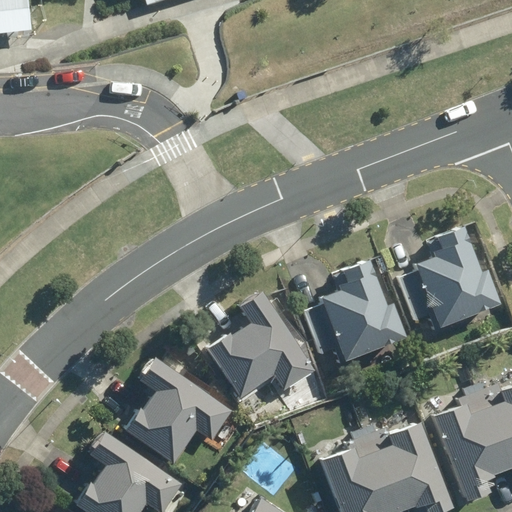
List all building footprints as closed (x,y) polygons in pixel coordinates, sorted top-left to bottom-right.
[(441,323),(502,299),(489,265),(484,267),(466,221),(440,231),(445,244),(436,246),(438,251),(418,259),(422,268),(401,275),(417,317),(429,312),(435,328),(443,326),(441,323)] [(349,356),(408,332),(395,298),(391,300),(373,255),(346,265),(351,277),(343,280),(345,284),(325,292),(328,299),(307,307),(323,349),(336,344),(342,362),(350,359),(349,356)] [(316,366),(265,287),(240,302),(252,319),(233,332),(232,329),(210,344),(242,393),(276,371),(285,386),(316,366)] [(214,437),(235,408),(157,353),(140,377),(156,387),(143,406),(140,404),(126,425),(176,460),(199,427),(214,437)] [(511,370),(436,404),(476,495),(511,478),(511,370)] [(350,447),(326,455),(346,511),(391,511),(419,502),(419,504),(428,500),(433,511),(457,503),(425,417),(392,429),(390,423),(377,428),(375,423),(354,431),(356,437),(348,439),(350,447)] [(164,510),(184,482),(107,427),(91,450),(107,461),(94,480),(92,478),(77,500),(94,511),(142,511),(151,500),(164,510)] [(291,511),(263,493),(250,511),(291,511)]
